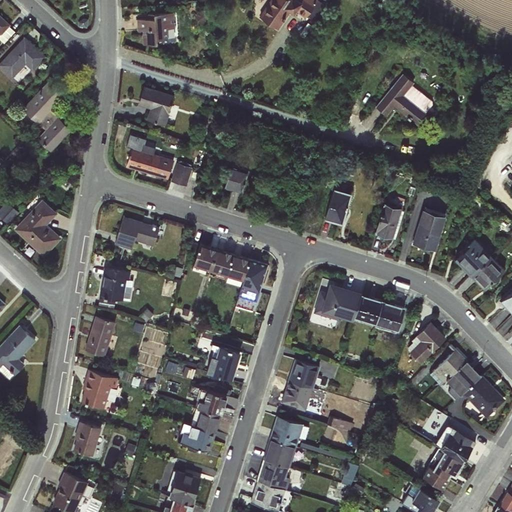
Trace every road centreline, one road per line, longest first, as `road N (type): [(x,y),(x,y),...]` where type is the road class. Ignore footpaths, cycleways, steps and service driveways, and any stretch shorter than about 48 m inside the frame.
road 1 (residential): [(298,247),(216,511)]
road 2 (residential): [(511,370),(437,293),(298,247)]
road 3 (residential): [(298,247),(89,182)]
road 4 (residential): [(67,310),(48,419),(11,511)]
road 5 (residential): [(89,182),(67,310)]
